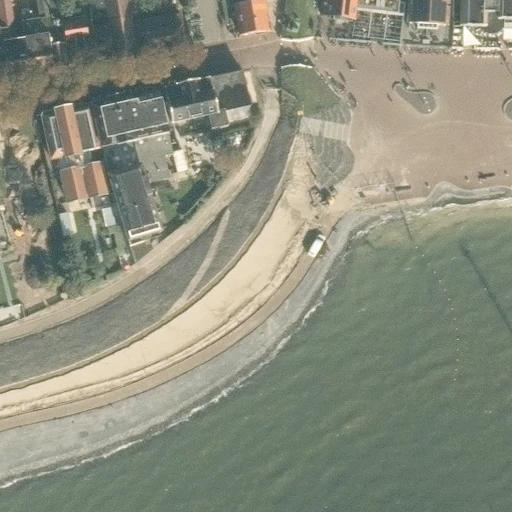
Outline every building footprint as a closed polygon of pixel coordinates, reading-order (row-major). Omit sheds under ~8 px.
[(0,0),(0,29),(12,27),(7,0),(0,0)] [(36,20),(19,23),(21,39),(28,73),(50,70),(47,46),(60,44),(63,43),(61,30),(60,25),(55,0),(33,0),(34,1),(36,20)] [(86,0),(87,10),(104,8),(106,27),(111,60),(135,56),(124,0),(86,0)] [(127,0),(130,15),(137,14),(134,0),(127,0)] [(233,0),(234,6),(234,8),(232,8),(234,19),(236,18),(239,36),(250,34),(254,36),(261,35),(263,32),(266,32),(261,1),(259,2),(258,0),(233,0)] [(320,0),(319,14),(332,16),(331,20),(349,22),(349,18),(352,18),(354,4),(394,9),(394,0),(320,0)] [(407,0),(406,24),(415,24),(414,29),(434,30),(435,25),(443,26),(444,0),(407,0)] [(511,0),(458,0),(458,27),(478,27),(478,29),(481,32),(484,34),(487,35),(491,35),(495,34),(498,32),(500,30),(501,20),(511,20),(511,0)] [(137,56),(160,52),(184,48),(177,13),(138,21),(131,22),(137,56)] [(83,20),(61,24),(67,67),(90,63),(111,60),(106,27),(90,29),(90,28),(85,29),(83,20)] [(298,25),(289,23),(286,33),(296,35),(298,25)] [(4,54),(0,55),(5,76),(28,73),(21,39),(2,42),(4,54)] [(60,44),(47,46),(50,70),(64,68),(60,44)] [(162,90),(156,91),(157,92),(164,125),(206,116),(209,130),(225,126),(222,112),(248,107),(245,93),(240,72),(207,80),(206,79),(195,82),(195,81),(174,86),(162,89),(162,90)] [(164,125),(157,92),(138,96),(137,94),(120,98),(120,97),(107,100),(108,101),(91,105),(100,151),(105,174),(126,242),(159,232),(145,183),(166,179),(161,157),(170,155),(167,142),(165,130),(164,125)] [(52,112),(39,115),(48,155),(49,160),(62,157),(65,171),(59,172),(65,203),(105,195),(98,164),(90,166),(87,153),(100,151),(91,105),(86,105),(69,109),(69,108),(52,112)] [(180,151),(170,153),(175,173),(185,171),(180,151)] [(108,209),(100,211),(105,226),(112,224),(108,209)] [(64,218),(57,219),(61,239),(69,237),(64,218)] [(133,264),(149,251),(146,240),(127,246),(133,264)]
